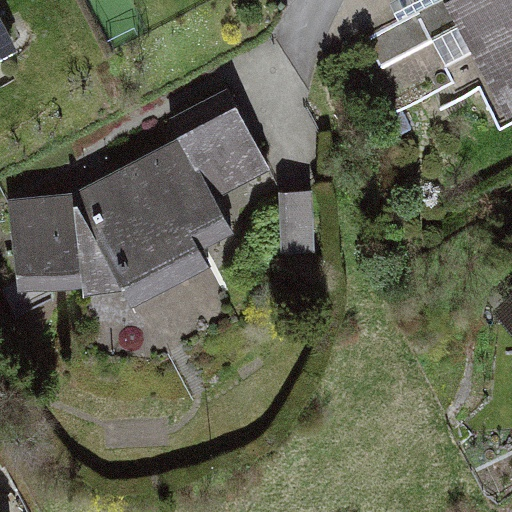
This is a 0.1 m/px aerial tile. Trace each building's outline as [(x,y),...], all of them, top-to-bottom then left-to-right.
[(511,0),(494,0),(455,20),(509,123),(511,122),(511,0)] [(0,11),(0,60),(20,50),(0,11)] [(181,146),(77,199),(137,317),(247,261),(221,210),(280,180),(235,93),(170,126),(181,146)] [(77,199),(0,206),(0,215),(7,298),(85,291),(77,199)] [(511,306),(496,323),(511,339),(511,306)]
